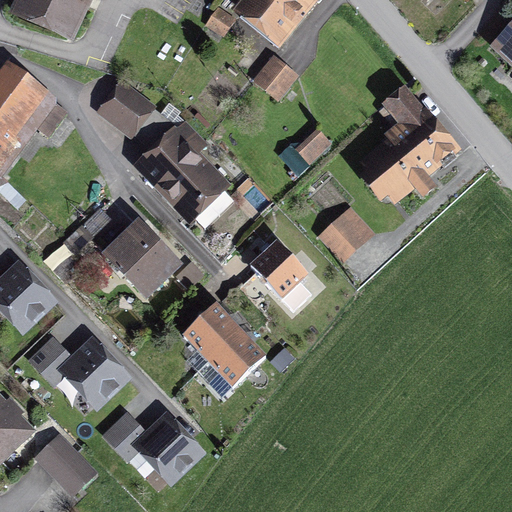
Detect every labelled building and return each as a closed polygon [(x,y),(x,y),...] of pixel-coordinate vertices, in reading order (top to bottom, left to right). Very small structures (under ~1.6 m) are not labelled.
[(22,0),(13,20),(76,48),(98,0),(22,0)] [(250,0),(235,21),(280,53),(318,0),(250,0)] [(209,32),(225,42),(236,25),(220,14),(209,32)] [(511,34),(493,57),(511,72),(511,34)] [(256,89),(280,108),(301,83),(276,63),(256,89)] [(0,178),(3,181),(62,113),(3,72),(0,76),(0,178)] [(101,117),(139,143),(161,112),(123,86),(101,117)] [(453,151),(404,90),(378,111),(399,137),(366,164),(394,198),(453,151)] [(141,173),(197,233),(239,193),(182,134),(141,173)] [(299,157),(312,170),(335,146),(322,134),(299,157)] [(132,222),(111,200),(48,259),(69,281),(132,222)] [(322,244),(346,268),(376,237),(352,213),(322,244)] [(105,263),(149,309),(184,275),(140,229),(105,263)] [(284,308),(309,284),(279,251),(253,276),(284,308)] [(0,310),(25,337),(56,308),(21,271),(1,289),(0,287),(0,310)] [(206,365),(239,333),(219,313),(187,345),(206,365)] [(239,333),(206,365),(234,393),(266,361),(239,333)] [(69,384),(100,416),(132,386),(95,348),(76,366),(58,347),(34,370),(58,394),(69,384)] [(0,472),(38,436),(0,397),(0,472)] [(141,457),(172,489),(205,458),(168,419),(148,437),(130,418),(105,442),(130,468),(141,457)] [(35,464),(75,500),(97,476),(58,440),(35,464)]
